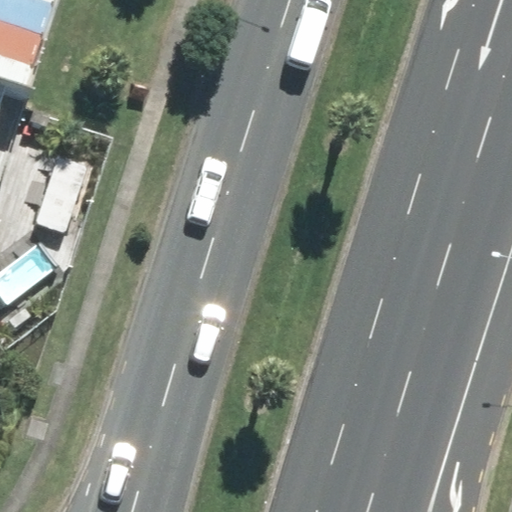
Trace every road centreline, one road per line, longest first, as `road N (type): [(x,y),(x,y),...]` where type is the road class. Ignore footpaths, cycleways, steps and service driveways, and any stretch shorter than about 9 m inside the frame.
road 1 (primary): [(139,511),(300,0)]
road 2 (primary): [(511,28),(376,503)]
